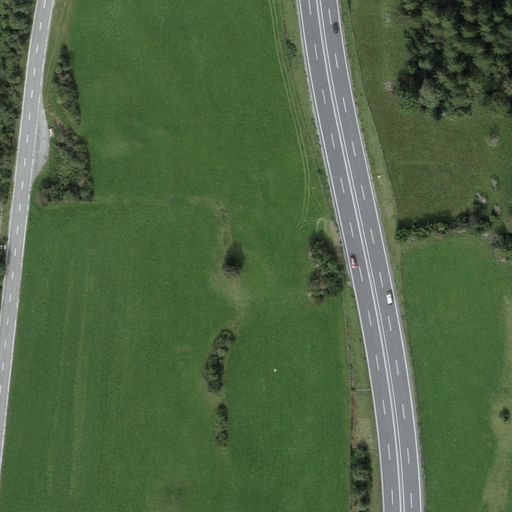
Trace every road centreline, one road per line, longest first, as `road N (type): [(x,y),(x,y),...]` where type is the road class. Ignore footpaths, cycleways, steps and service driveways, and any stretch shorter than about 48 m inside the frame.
road 1 (trunk): [(307,0),(371,332),(392,511)]
road 2 (trunk): [(411,511),(397,372),(327,0)]
road 3 (primary): [(45,0),(0,386)]
